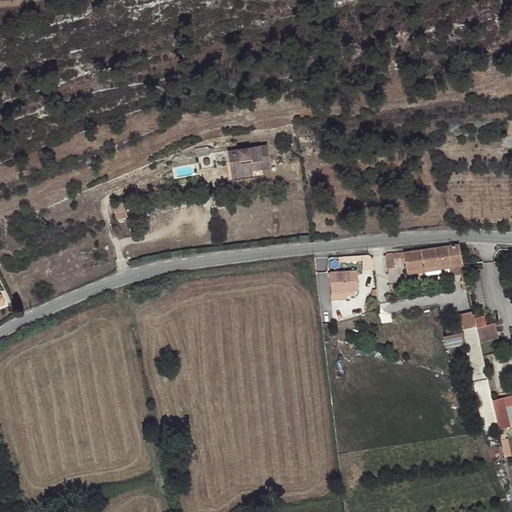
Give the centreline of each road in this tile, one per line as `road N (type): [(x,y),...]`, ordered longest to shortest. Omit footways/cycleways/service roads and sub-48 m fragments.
road 1 (tertiary): [(0,333),(151,270),(328,247),(511,237)]
road 2 (unknown): [(328,247),(331,294),(341,301),(365,292),(381,244)]
